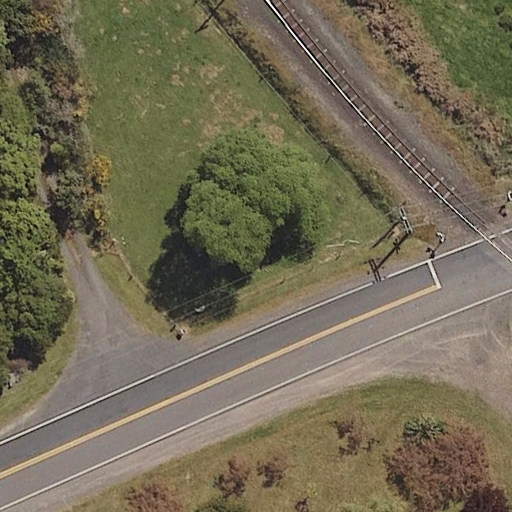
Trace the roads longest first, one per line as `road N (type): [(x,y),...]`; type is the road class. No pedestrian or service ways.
road 1 (tertiary): [(0,480),(342,325),(511,261)]
road 2 (unknown): [(100,433),(0,72)]
